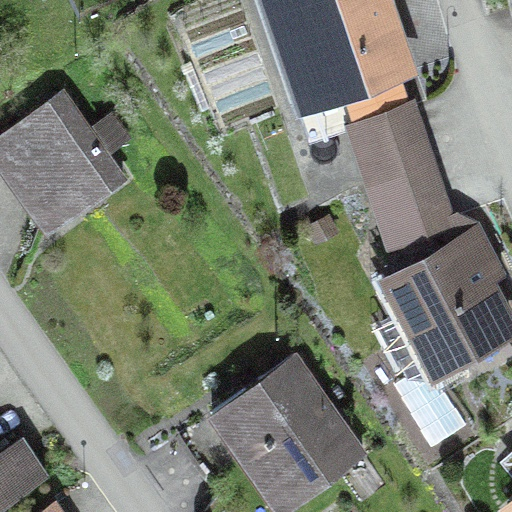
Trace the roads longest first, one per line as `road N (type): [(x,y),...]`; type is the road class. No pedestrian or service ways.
road 1 (residential): [(0,315),(139,511)]
road 2 (residential): [(463,0),(511,162)]
